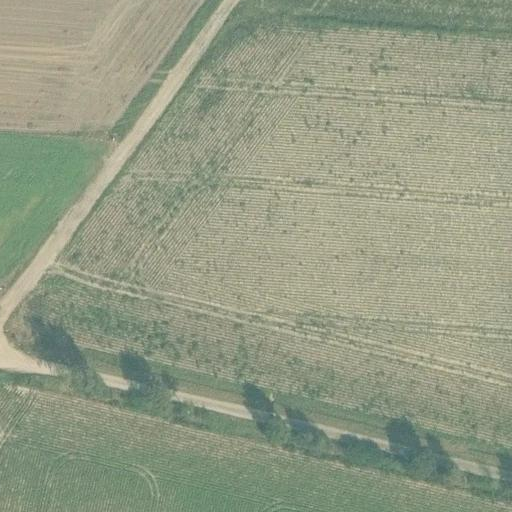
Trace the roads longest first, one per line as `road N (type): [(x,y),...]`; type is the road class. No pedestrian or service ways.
road 1 (unclassified): [(0,355),(511,480)]
road 2 (track): [(234,0),(0,319)]
